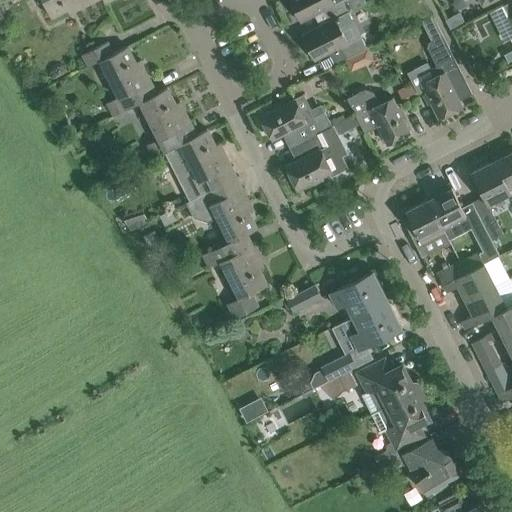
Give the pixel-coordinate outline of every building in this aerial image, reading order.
[(51,17),(74,5),(76,9),(95,0),(35,0),(37,3),(40,4),(44,2),(51,17)] [(289,0),(300,22),(314,15),(325,9),(330,20),(348,11),(352,9),(363,3),(361,0),(289,0)] [(511,0),(503,5),(511,23),(511,37),(510,38),(511,42),(511,0)] [(352,20),(348,11),(330,20),(301,35),(314,60),(340,47),(345,58),(357,52),(367,48),(360,35),(356,37),(350,26),(352,20)] [(421,20),(431,40),(442,34),(432,14),(421,20)] [(435,76),(421,83),(438,117),(444,114),(448,115),(455,112),(456,108),(462,105),(459,100),(472,93),(472,92),(454,57),(450,49),(443,34),(431,40),(427,42),(426,47),(436,66),(431,69),(435,76)] [(88,65),(99,60),(113,53),(107,41),(82,54),(88,65)] [(140,102),(167,87),(157,92),(144,66),(139,69),(127,45),(113,53),(99,60),(117,97),(107,102),(114,115),(140,102)] [(357,52),(345,58),(344,59),(349,69),(362,63),(357,52)] [(397,90),(402,101),(417,93),(412,83),(397,90)] [(153,157),(166,150),(207,129),(207,128),(196,134),(183,108),(179,110),(167,87),(140,102),(158,138),(147,144),(153,157)] [(379,104),(375,96),(373,91),(365,88),(347,97),(365,132),(378,126),(387,143),(393,140),(396,141),(403,138),(404,135),(410,132),(393,97),(379,104)] [(295,99),(260,116),(263,121),(262,125),(266,132),(269,133),(272,139),(290,130),(296,143),(332,125),(325,111),(313,116),(310,109),(311,108),(303,94),(295,99)] [(331,174),(346,167),(337,149),(343,147),(337,135),(350,128),(345,118),(332,125),(296,143),(301,152),(303,156),(286,165),(289,171),(288,174),(291,181),(294,183),(297,188),(330,172),(331,174)] [(193,197),(236,175),(223,149),(219,152),(207,129),(166,150),(184,186),(186,185),(193,197)] [(493,161),(509,193),(510,193),(508,188),(511,185),(511,145),(491,156),(493,160),(493,161)] [(488,204),(509,193),(493,161),(471,172),(483,196),(472,201),(485,227),(491,240),(503,234),(488,204)] [(257,227),(246,204),(250,202),(236,175),(193,197),(193,198),(186,202),(193,217),(208,221),(216,217),(228,240),(228,241),(246,232),(247,233),(257,227)] [(449,183),(426,195),(445,231),(448,238),(470,226),(473,233),(485,227),(472,201),(462,207),(449,183)] [(421,243),(445,231),(426,195),(428,199),(405,211),(421,243)] [(172,208),(158,214),(164,224),(177,218),(172,208)] [(260,259),(247,233),(246,232),(228,241),(228,240),(201,253),(208,267),(220,261),(239,297),(227,303),(235,318),(258,306),(252,292),(267,284),(256,261),(260,259)] [(479,252),(463,260),(468,271),(484,263),(479,252)] [(463,260),(437,273),(443,284),(468,271),(463,260)] [(465,300),(496,285),(484,263),(468,271),(443,284),(446,292),(458,286),(465,300)] [(353,316),(387,299),(373,271),(330,293),(337,307),(346,303),(353,316)] [(315,284),(311,286),(286,298),(293,312),(322,298),(315,284)] [(465,328),(507,306),(496,285),(465,300),(472,315),(461,321),(465,328)] [(353,316),(344,321),(358,348),(401,326),(387,299),(353,316)] [(503,336),(511,331),(511,303),(507,306),(465,328),(492,315),(498,328),(486,334),(486,335),(472,342),(476,350),(490,342),(503,336)] [(511,354),(511,331),(503,336),(511,354)] [(490,342),(476,350),(480,357),(494,350),(490,342)] [(328,379),(348,369),(356,365),(349,352),(321,366),(328,379)] [(372,413),(419,389),(416,383),(412,385),(402,364),(391,370),(385,357),(356,372),(366,393),(363,395),(372,413)] [(348,369),(328,379),(319,385),(333,400),(343,390),(344,391),(356,384),(348,369)] [(511,386),(511,384),(508,378),(494,385),(498,393),(511,386)] [(511,386),(498,393),(502,402),(511,396),(511,386)] [(395,450),(424,435),(418,423),(428,417),(418,397),(422,395),(419,389),(372,413),(381,431),(385,429),(395,450)] [(242,405),(249,419),(271,409),(265,395),(242,405)] [(430,498),(448,483),(447,481),(457,476),(459,471),(464,469),(456,453),(451,456),(449,451),(437,447),(432,437),(402,453),(410,469),(423,462),(427,470),(416,481),(430,498)] [(385,451),(374,456),(378,464),(389,459),(385,451)] [(438,506),(427,511),(490,511),(490,510),(487,509),(485,510),(481,503),(467,510),(459,496),(438,506)]
